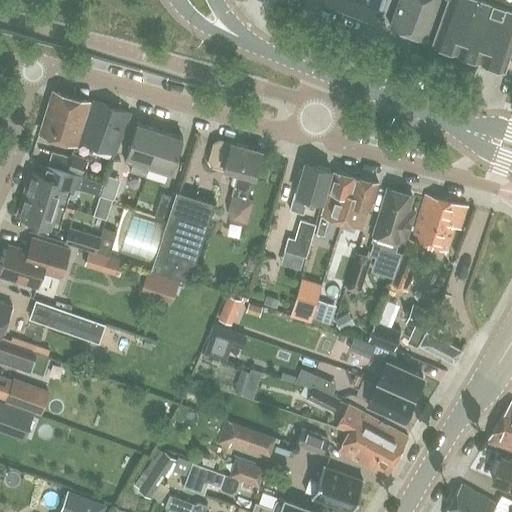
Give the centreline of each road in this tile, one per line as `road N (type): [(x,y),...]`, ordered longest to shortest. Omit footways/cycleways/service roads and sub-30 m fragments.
road 1 (residential): [(310,126),(281,130),(37,68)]
road 2 (secondary): [(409,511),(511,340)]
road 3 (tertiary): [(492,140),(326,76)]
road 4 (residential): [(444,174),(333,141),(310,126)]
road 5 (residential): [(0,194),(20,155),(16,133),(37,68)]
